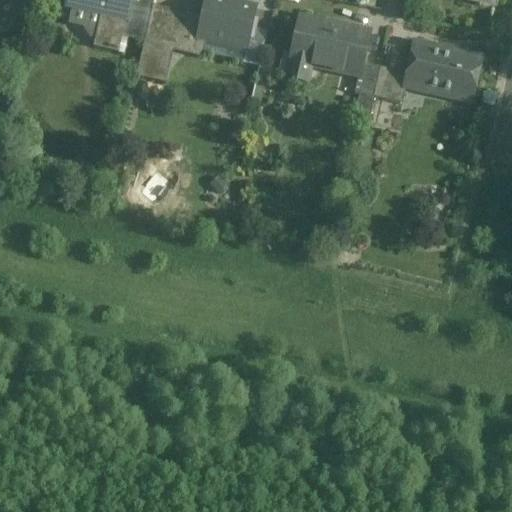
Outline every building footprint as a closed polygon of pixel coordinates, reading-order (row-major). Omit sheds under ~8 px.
[(69,0),(68,6),(101,13),(93,50),(117,56),(121,39),(126,19),(127,19),(131,0),(69,0)] [(153,0),(131,0),(127,19),(126,19),(121,39),(144,44),(151,11),(153,0)] [(256,10),(210,0),(205,0),(200,22),(197,36),(199,36),(246,47),(243,57),(245,57),(256,10)] [(200,22),(151,11),(144,44),(173,51),(194,56),(199,36),(197,36),(200,22)] [(370,36),(300,20),(287,79),(308,84),(313,61),(359,72),(362,72),(363,67),(370,36)] [(173,51),(144,44),(136,79),(165,86),(173,51)] [(465,59),(430,51),(430,49),(413,45),(406,76),(405,83),(406,83),(405,90),(471,105),(481,60),(466,57),(465,59)] [(379,70),(363,67),(362,72),(359,72),(354,95),(359,96),(372,99),(379,70)] [(406,76),(379,70),(372,99),(401,106),(405,90),(406,83),(405,83),(406,76)] [(372,99),(359,96),(355,116),(368,119),(372,99)]
